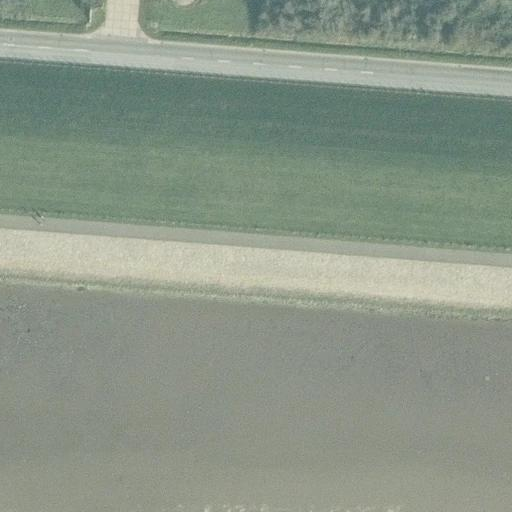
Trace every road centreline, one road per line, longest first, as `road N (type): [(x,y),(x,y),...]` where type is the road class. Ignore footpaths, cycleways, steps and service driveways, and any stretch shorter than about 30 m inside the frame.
road 1 (tertiary): [(511,84),(0,43)]
road 2 (track): [(511,265),(0,225)]
